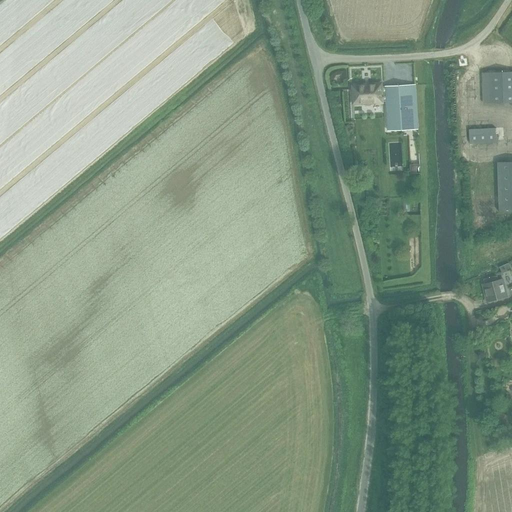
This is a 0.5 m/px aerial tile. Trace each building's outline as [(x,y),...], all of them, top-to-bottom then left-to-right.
[(511,102),(511,72),(482,73),(483,83),(483,104),(511,102)] [(379,85),(352,86),(353,103),(364,103),(365,106),(371,105),(371,102),(381,102),(381,101),(386,101),(385,86),(382,86),(382,87),(379,88),(379,85)] [(415,85),(385,86),(386,101),(387,108),(391,108),(391,122),(406,122),(406,129),(417,129),(415,85)] [(495,129),(469,130),(469,142),(470,144),(496,143),(496,141),(495,129)] [(511,161),(497,162),(498,182),(496,182),(496,194),(498,194),(499,212),(511,211),(511,161)] [(484,284),(483,285),(487,302),(497,299),(507,296),(503,280),(498,281),(497,276),(483,280),(484,284)] [(492,428),(499,430),(500,426),(510,429),(511,423),(511,416),(498,412),(492,428)]
